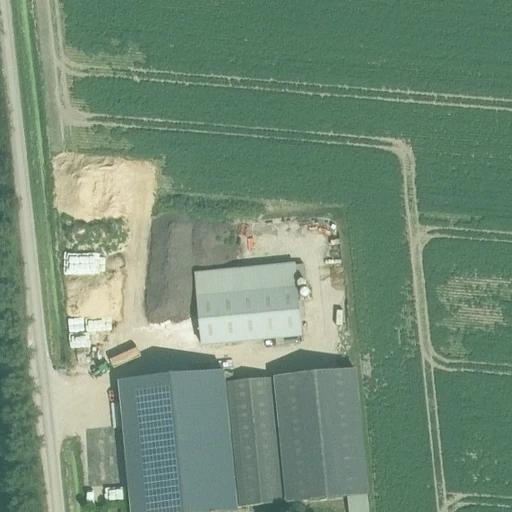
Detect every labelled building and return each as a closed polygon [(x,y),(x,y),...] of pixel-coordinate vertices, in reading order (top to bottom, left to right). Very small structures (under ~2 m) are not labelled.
[(100,294),(97,252),(62,254),(68,349),(83,348),(83,354),(98,353),(94,295),(100,294)] [(202,347),(302,338),(295,266),(195,275),(202,347)] [(339,367),(361,363),(359,351),(336,355),(339,367)] [(273,378),(273,380),(285,505),(368,497),(356,371),(273,378)] [(225,373),(120,383),(132,511),(237,511),(237,509),(226,384),(225,373)] [(226,384),(237,509),(285,505),(273,380),(226,384)]
